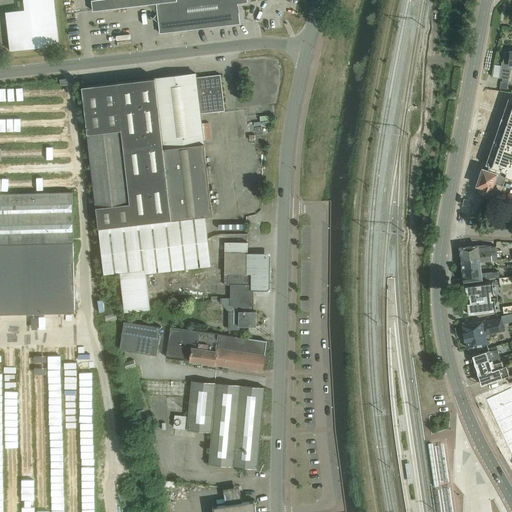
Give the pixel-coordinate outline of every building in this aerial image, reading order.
[(59,45),(53,0),(23,0),(25,10),(6,12),(10,51),(59,45)] [(91,0),(93,11),(156,4),(157,13),(155,15),(156,21),(159,23),(160,33),(240,24),(238,4),(247,3),(247,0),(91,0)] [(511,51),(510,52),(503,52),(503,64),(504,64),(502,76),(508,77),(510,65),(511,65),(511,51)] [(196,78),(195,74),(155,78),(82,87),(87,134),(87,133),(96,208),(98,228),(99,228),(104,274),(120,272),(124,312),(150,309),(146,272),(211,265),(206,216),(212,215),(204,143),(200,114),(224,111),(220,75),(196,78)] [(511,99),(507,98),(482,169),(506,177),(511,179),(511,99)] [(479,177),(476,186),(482,188),(481,192),(489,196),(494,183),(503,186),(506,177),(482,169),(482,170),(480,171),(479,175),(479,177)] [(72,192),(0,194),(0,314),(75,313),(72,192)] [(270,289),(269,253),(251,253),(251,242),(227,242),(228,273),(232,273),(232,298),(223,299),(224,309),(231,309),(231,329),(259,328),(259,311),(240,311),(240,306),(256,306),(255,290),(270,289)] [(461,259),(491,255),(497,255),(496,246),(484,245),(477,246),(460,248),(461,259)] [(461,259),(463,270),(480,268),(479,262),(491,261),(491,255),(461,259)] [(498,271),(481,274),(480,268),(463,270),(464,281),(499,277),(498,271)] [(496,311),(492,283),(465,286),(468,315),(496,311)] [(115,315),(111,314),(104,316),(106,323),(117,319),(115,315)] [(504,330),(501,317),(483,321),(462,325),(467,348),(488,344),(486,335),(504,330)] [(161,327),(124,321),(120,349),(157,355),(161,327)] [(168,342),(264,356),(267,341),(219,334),(171,326),(168,342)] [(264,356),(168,342),(166,357),(165,362),(171,363),(172,358),(190,360),(190,361),(262,372),(262,370),(263,370),(264,362),(263,362),(264,356)] [(476,366),(492,361),(500,358),(496,348),(473,356),(475,363),(476,366)] [(135,366),(133,360),(124,363),(126,369),(135,366)] [(478,372),(479,375),(502,367),(501,362),(493,365),(492,361),(476,366),(474,368),(475,372),(478,372)] [(506,366),(502,367),(479,375),(482,385),(483,385),(482,385),(498,380),(504,378),(509,376),(506,366)] [(264,388),(192,381),(187,429),(212,432),(209,464),(257,468),(265,388),(264,388)] [(511,389),(511,388),(486,400),(511,454),(511,389)] [(147,423),(143,410),(134,413),(138,426),(147,423)] [(188,416),(175,415),(173,428),(187,429),(188,416)] [(255,511),(254,501),(213,507),(213,511),(255,511)]
